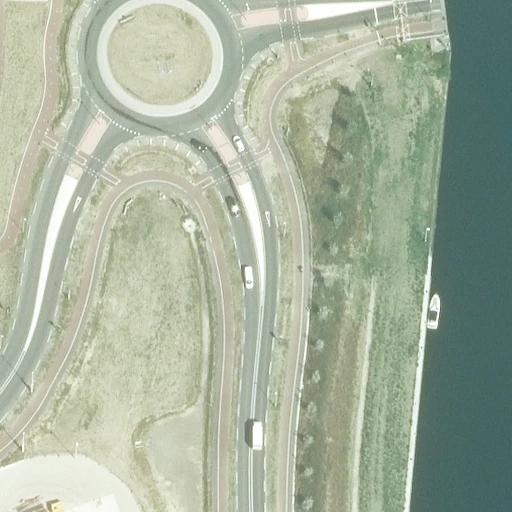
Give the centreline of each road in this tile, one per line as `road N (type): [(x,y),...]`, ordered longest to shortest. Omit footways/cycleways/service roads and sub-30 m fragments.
road 1 (secondary): [(256,237),(250,511)]
road 2 (secondary): [(58,219),(27,349),(0,406)]
road 3 (secondary): [(256,237),(259,186),(222,113)]
road 4 (secondary): [(97,99),(53,189),(58,219)]
road 5 (secondary): [(194,133),(256,237)]
